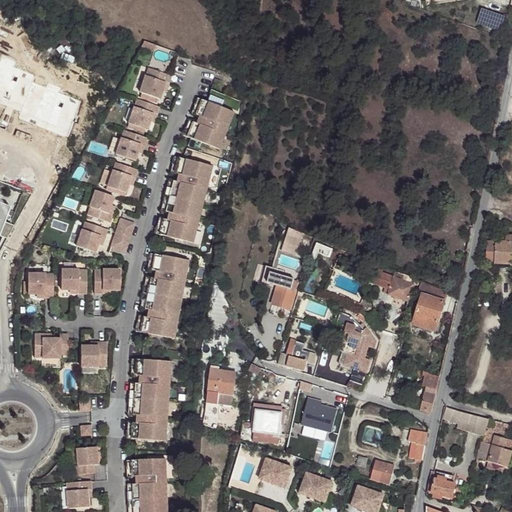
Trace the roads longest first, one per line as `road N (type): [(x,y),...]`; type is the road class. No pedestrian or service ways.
road 1 (residential): [(511,78),(420,511)]
road 2 (residential): [(195,68),(144,225),(124,323)]
road 3 (residential): [(7,365),(3,269),(57,151)]
